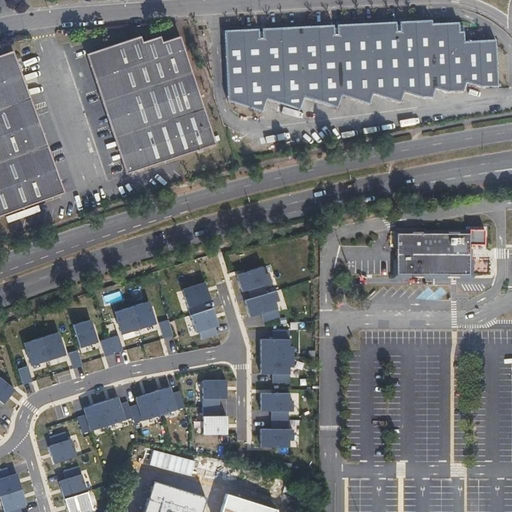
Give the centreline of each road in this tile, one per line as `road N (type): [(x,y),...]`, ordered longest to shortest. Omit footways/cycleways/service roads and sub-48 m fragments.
road 1 (secondary): [(511,133),(285,175),(0,269)]
road 2 (secondary): [(0,297),(183,232),(387,181)]
road 3 (unknown): [(213,4),(223,111),(233,125),(419,111)]
road 4 (residential): [(0,27),(66,14),(270,0)]
road 5 (residential): [(21,429),(40,398),(126,370),(240,349)]
road 6 (secondary): [(387,181),(511,160)]
road 7 (secondary): [(387,181),(511,173)]
